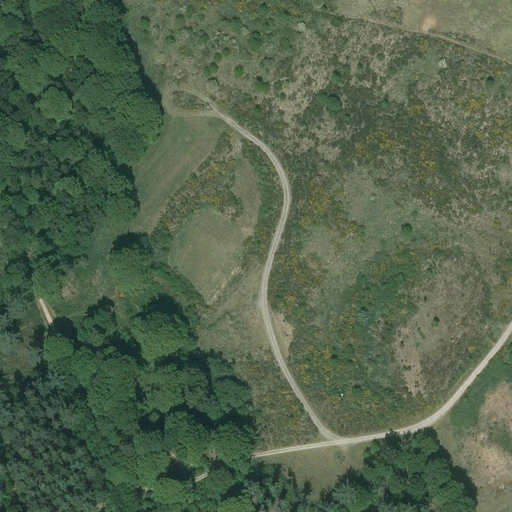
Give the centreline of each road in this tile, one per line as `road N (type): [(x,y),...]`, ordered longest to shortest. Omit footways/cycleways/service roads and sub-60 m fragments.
road 1 (track): [(0,219),(136,511)]
road 2 (track): [(335,440),(128,495)]
